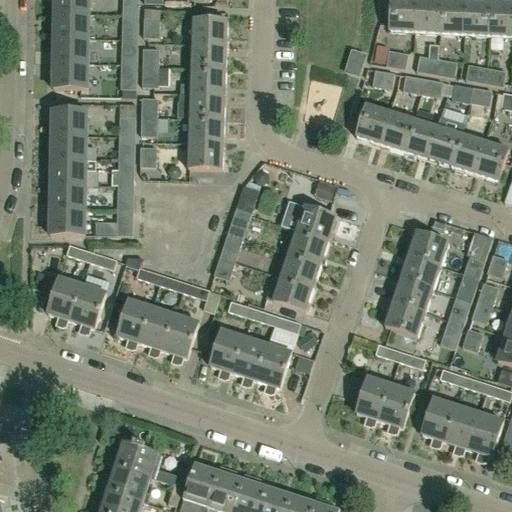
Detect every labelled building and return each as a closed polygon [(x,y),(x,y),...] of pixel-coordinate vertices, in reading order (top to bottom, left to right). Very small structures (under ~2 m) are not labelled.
[(90,18),(90,0),(56,0),(56,17),(90,18)] [(139,19),(139,0),(124,0),(123,19),(139,19)] [(416,36),(418,2),(393,0),(391,34),(416,36)] [(441,37),(443,3),(418,2),(416,36),(441,37)] [(466,38),(468,4),(443,3),(441,37),(466,38)] [(491,40),(493,5),(468,4),(466,38),(491,40)] [(511,40),(511,6),(493,5),(491,40),(511,40)] [(162,22),(153,22),(153,14),(146,14),(144,42),(161,42),(162,22)] [(90,43),(90,18),(56,17),(55,42),(90,43)] [(139,44),(139,19),(123,19),(123,44),(139,44)] [(194,23),(193,48),(228,49),(229,25),(194,23)] [(89,68),(90,43),(55,42),(55,67),(89,68)] [(138,69),(139,44),(123,44),(122,69),(138,69)] [(227,74),(228,49),(193,48),(192,73),(227,74)] [(436,78),(438,63),(439,49),(430,49),(430,61),(420,59),(417,75),(436,78)] [(176,64),(160,64),(160,53),(144,52),(144,72),(160,72),(175,72),(176,64)] [(360,79),(367,58),(353,53),(346,74),(360,79)] [(409,57),(390,54),(387,70),(406,73),(409,57)] [(485,87),(488,71),(489,61),(478,60),(477,69),(469,68),(466,84),(485,87)] [(458,66),(438,63),(436,78),(455,82),(458,66)] [(89,93),(89,68),(55,67),(54,92),(89,93)] [(137,102),(138,69),(122,69),(121,100),(137,102)] [(507,75),(488,71),(485,87),(504,91),(507,75)] [(159,91),(160,72),(144,72),(143,91),(159,91)] [(398,95),(401,78),(395,77),(376,74),(369,72),(365,84),(374,85),(373,90),(393,93),(398,95)] [(227,99),(227,74),(192,73),(192,88),(182,87),(182,98),(192,98),(227,99)] [(420,98),(423,82),(407,79),(401,78),(398,95),(404,96),(404,95),(420,98)] [(448,97),(450,88),(444,87),(444,86),(423,82),(420,98),(442,102),(442,96),(448,97)] [(473,107),(475,91),(455,88),(455,89),(450,88),(448,97),(453,98),(452,104),(473,107)] [(493,94),(475,91),(473,107),(471,118),(481,120),(482,109),(490,110),(493,94)] [(496,109),(502,110),(501,113),(511,114),(511,97),(504,96),(504,97),(499,96),(496,109)] [(226,124),(227,99),(192,98),(191,123),(226,124)] [(143,102),(142,121),(159,122),(159,102),(143,102)] [(121,107),(120,141),(136,141),(137,108),(121,107)] [(382,149),(392,115),(368,108),(358,141),(382,149)] [(54,114),(53,139),(87,140),(88,115),(54,114)] [(405,156),(416,123),(392,115),(382,149),(405,156)] [(158,140),(159,122),(142,121),(142,140),(158,140)] [(225,149),(226,124),(191,123),(190,148),(225,149)] [(429,164),(440,130),(416,123),(405,156),(429,164)] [(453,171),(463,138),(440,130),(429,164),(453,171)] [(476,178),(487,145),(463,138),(453,171),(476,178)] [(87,165),(87,140),(53,139),(53,164),(87,165)] [(136,166),(136,141),(120,141),(120,166),(136,166)] [(511,153),(487,145),(476,178),(500,186),(511,153)] [(224,174),(225,149),(190,148),(189,173),(224,174)] [(142,151),(141,171),(157,171),(158,151),(142,151)] [(98,190),(99,175),(96,175),(97,165),(87,165),(53,164),(52,189),(87,190),(98,190)] [(135,191),(136,166),(120,166),(119,173),(113,173),(113,189),(119,189),(119,191),(135,191)] [(86,215),(87,190),(52,189),(52,214),(86,215)] [(238,208),(237,213),(252,218),(253,213),(259,195),(259,194),(245,190),(244,190),(238,208)] [(134,216),(135,191),(119,191),(118,215),(134,216)] [(306,209),(306,210),(296,207),(287,230),(331,245),(339,221),(306,209)] [(244,242),(252,218),(237,213),(229,237),(244,242)] [(86,240),(86,215),(52,214),(51,239),(86,240)] [(134,240),(134,216),(118,215),(118,239),(134,240)] [(323,268),(331,245),(287,230),(298,234),(290,257),(323,268)] [(418,235),(410,258),(443,269),(451,245),(418,235)] [(236,266),(244,242),(229,237),(221,261),(236,266)] [(91,267),(95,256),(71,249),(67,259),(91,267)] [(115,275),(118,264),(95,256),(91,267),(115,275)] [(315,292),(323,268),(290,257),(282,281),(315,292)] [(435,293),(443,269),(410,258),(402,282),(435,293)] [(470,259),(465,276),(480,281),(485,265),(470,259)] [(493,259),(487,277),(503,282),(509,263),(493,259)] [(230,284),(236,266),(221,261),(215,279),(230,284)] [(161,289),(164,279),(141,271),(137,282),(161,289)] [(472,305),(480,281),(465,276),(457,300),(472,305)] [(184,297),(187,286),(164,279),(161,289),(184,297)] [(307,316),(315,292),(282,281),(277,294),(271,293),(267,302),(274,304),(274,305),(307,316)] [(72,325),(84,289),(60,282),(49,317),(63,322),(60,329),(67,332),(69,324),(72,325)] [(427,316),(435,293),(402,282),(394,306),(427,316)] [(211,294),(187,286),(184,297),(207,304),(211,294)] [(484,286),(478,305),(493,310),(499,292),(484,286)] [(108,297),(84,289),(72,325),(86,329),(83,337),(90,339),(92,331),(96,333),(108,297)] [(464,329),(472,305),(457,300),(449,323),(464,329)] [(142,347),(153,312),(130,304),(119,340),(132,344),(130,352),(137,354),(139,346),(142,347)] [(252,322),(256,312),(232,305),(229,315),(252,322)] [(488,328),(493,310),(478,305),(472,323),(488,328)] [(419,340),(427,316),(394,306),(387,329),(419,340)] [(165,355),(176,319),(153,312),(142,347),(155,352),(153,359),(160,362),(162,354),(165,355)] [(276,330),(279,320),(256,312),(252,322),(276,330)] [(200,327),(176,319),(165,355),(178,359),(176,367),(182,369),(185,361),(188,362),(200,327)] [(302,327),(279,320),(276,330),(299,337),(302,327)] [(456,353),(462,335),(464,329),(449,323),(441,348),(456,353)] [(511,342),(511,325),(507,340),(498,337),(497,338),(511,342)] [(468,332),(467,337),(463,351),(478,356),(484,337),(468,332)] [(235,377),(246,342),(223,334),(211,370),(226,374),(223,382),(230,384),(232,376),(235,377)] [(511,368),(511,342),(497,338),(495,346),(504,348),(499,364),(511,368)] [(258,385),(270,349),(246,342),(235,377),(248,382),(246,390),(252,392),(255,384),(258,385)] [(400,366),(403,355),(379,348),(376,358),(400,366)] [(293,357),(270,349),(258,385),(271,389),(269,397),(275,399),(278,392),(281,393),(293,357)] [(427,363),(403,355),(400,366),(424,373),(427,363)] [(464,391),(468,380),(444,373),(441,383),(464,391)] [(488,398),(491,388),(468,380),(464,391),(488,398)] [(381,425),(392,389),(369,381),(357,417),(371,421),(369,429),(375,431),(378,424),(381,425)] [(511,400),(511,394),(491,388),(488,398),(511,405),(511,400)] [(416,396),(392,389),(381,425),(394,429),(392,437),(398,439),(401,431),(404,432),(416,396)] [(447,446),(458,410),(435,402),(423,438),(438,443),(435,450),(441,452),(444,445),(447,446)] [(470,453),(482,417),(458,410),(447,446),(460,450),(458,458),(464,460),(467,452),(470,453)] [(505,425),(482,417),(470,453),(483,458),(481,465),(487,467),(490,460),(493,461),(505,425)] [(511,458),(511,446),(504,445),(501,455),(511,458)] [(134,450),(123,446),(120,455),(117,454),(112,469),(126,474),(127,470),(137,473),(136,477),(159,485),(161,476),(154,473),(159,458),(144,453),(145,450),(135,446),(134,450)] [(216,487),(221,472),(220,476),(196,468),(181,511),(208,511),(213,497),(217,498),(220,488),(216,487)] [(159,485),(136,477),(137,473),(127,470),(126,474),(112,469),(104,493),(118,498),(119,495),(129,498),(128,501),(148,508),(151,499),(146,498),(151,482),(159,485)] [(179,472),(173,489),(181,492),(187,475),(179,472)] [(240,494),(244,483),(236,481),(237,477),(221,472),(216,487),(220,488),(217,498),(213,497),(208,511),(234,511),(237,504),(241,506),(244,496),(240,494)] [(265,511),(268,503),(264,502),(268,491),(258,488),(260,482),(245,478),(244,483),(240,494),(244,496),(241,506),(237,504),(234,511),(265,511)] [(176,510),(181,492),(173,489),(168,507),(176,510)] [(288,510),(292,499),(268,491),(264,502),(268,503),(265,511),(292,511),(288,510)] [(148,508),(128,501),(129,498),(119,495),(118,498),(104,493),(97,511),(141,511),(143,506),(148,508)] [(313,511),(317,502),(316,502),(315,506),(292,499),(288,510),(292,511),(313,511)] [(334,511),(331,511),(332,507),(317,502),(313,511),(334,511)]
